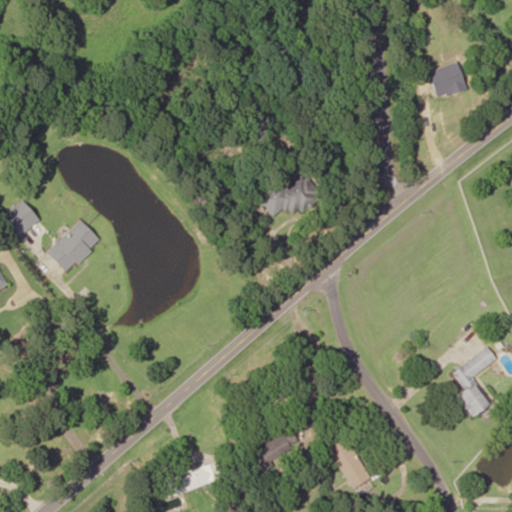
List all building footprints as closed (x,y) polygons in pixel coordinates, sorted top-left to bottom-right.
[(269,216),(289,201),(297,212),(318,196),(300,172),(281,187),(275,180),(254,196),(269,216)] [(16,235),(35,218),(19,199),(0,215),(16,235)] [(44,252),(64,272),(97,239),(77,219),(44,252)] [(494,359),(484,346),(449,371),(462,389),(454,395),(469,417),(489,402),(470,376),(494,359)] [(255,468),(297,448),(289,429),(247,449),(255,468)] [(367,477),(341,431),(323,442),(349,488),(367,477)] [(161,497),(221,478),(216,461),(156,480),(161,497)]
